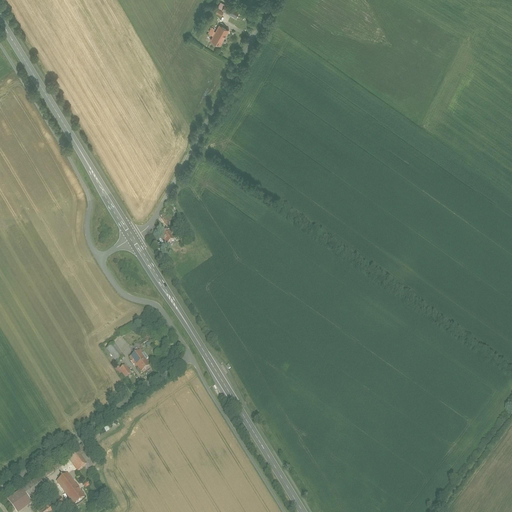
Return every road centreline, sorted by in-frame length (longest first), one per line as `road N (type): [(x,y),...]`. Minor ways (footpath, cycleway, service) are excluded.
road 1 (primary): [(132,239),(302,511)]
road 2 (residential): [(276,0),(150,222),(132,239)]
road 3 (primary): [(0,19),(132,239)]
road 4 (residential): [(99,259),(86,228),(87,191),(0,43)]
road 5 (residential): [(191,358),(0,491)]
road 6 (residential): [(284,511),(191,358)]
road 7 (residential): [(99,259),(122,293),(159,307),(191,358)]
